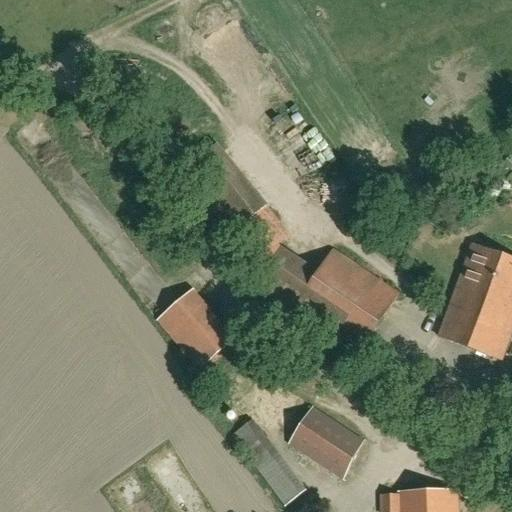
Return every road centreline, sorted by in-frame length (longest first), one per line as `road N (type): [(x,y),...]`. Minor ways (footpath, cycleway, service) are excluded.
road 1 (track): [(41,72),(266,315),(367,370)]
road 2 (unclassified): [(375,352),(367,370),(387,409),(507,444)]
road 3 (track): [(0,103),(152,0)]
road 4 (unclassified): [(507,444),(488,398),(463,372),(424,351),(375,352)]
